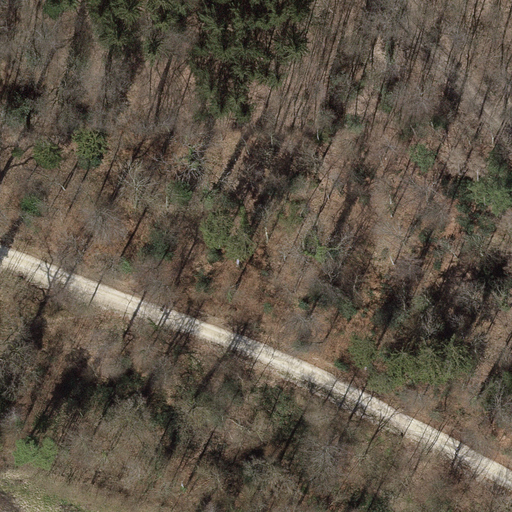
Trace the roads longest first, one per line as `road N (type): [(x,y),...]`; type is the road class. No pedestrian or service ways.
road 1 (track): [(511,480),(278,360),(0,257)]
road 2 (track): [(511,133),(387,0)]
